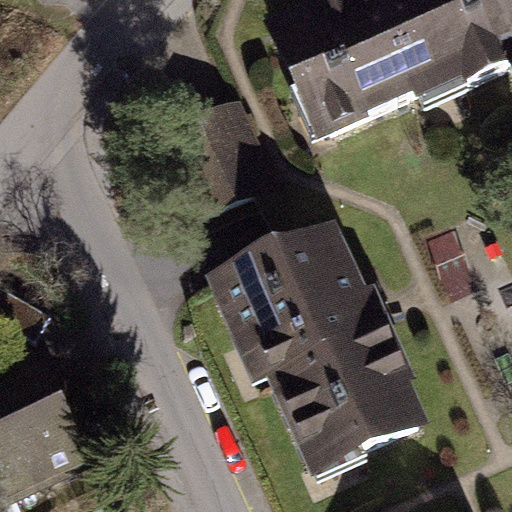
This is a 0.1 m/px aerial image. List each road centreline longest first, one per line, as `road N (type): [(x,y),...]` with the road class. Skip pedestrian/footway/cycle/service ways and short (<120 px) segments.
road 1 (residential): [(31,123),(209,511)]
road 2 (residential): [(132,0),(31,123)]
